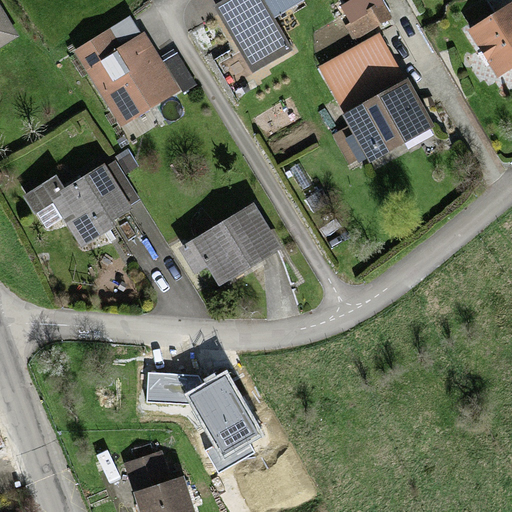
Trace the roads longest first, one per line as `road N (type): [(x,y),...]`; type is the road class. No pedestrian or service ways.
road 1 (residential): [(347,313),(172,33),(170,22),(195,0)]
road 2 (residential): [(0,324),(276,340),(347,313)]
road 3 (residential): [(347,313),(511,185)]
road 4 (tertiary): [(55,511),(0,356)]
